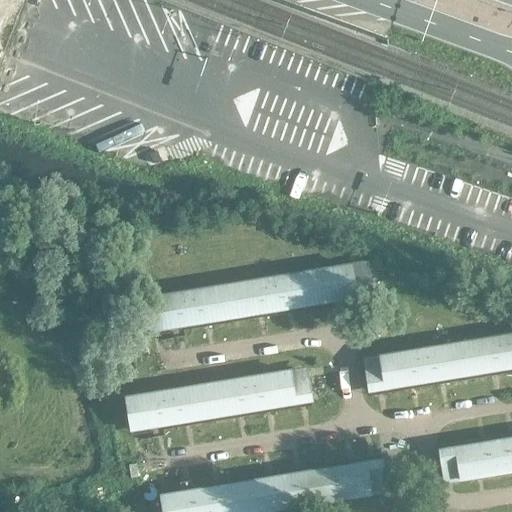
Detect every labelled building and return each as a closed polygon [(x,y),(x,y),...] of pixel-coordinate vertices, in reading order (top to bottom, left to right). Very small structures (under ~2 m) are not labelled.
[(152,329),(360,299),(355,264),(147,293),(152,329)] [(511,333),(364,351),(369,387),(511,370),(511,333)] [(309,366),(126,392),(131,429),(314,403),(309,366)] [(511,434),(440,443),(445,479),(511,470),(511,434)] [(384,461),(161,487),(164,511),(260,511),(389,497),(384,461)]
